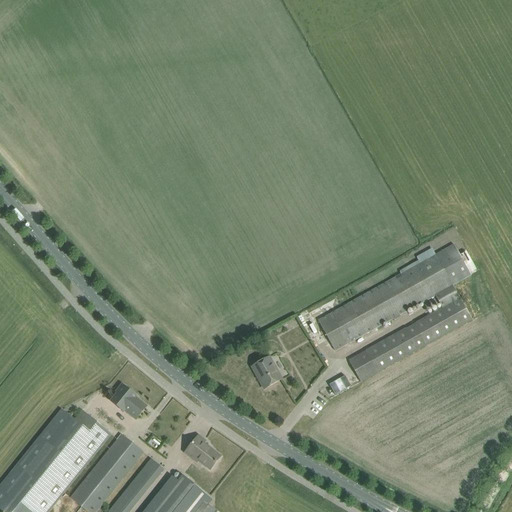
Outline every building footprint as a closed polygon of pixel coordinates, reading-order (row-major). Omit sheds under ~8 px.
[(319,321),(336,351),(354,340),(434,295),(442,309),(349,361),(360,382),(472,320),(460,299),(453,285),(470,275),(453,245),(338,310),(319,321)] [(252,367),(257,375),(259,374),(267,388),(282,379),(269,357),(252,367)] [(130,394),(132,392),(122,385),(116,392),(117,393),(111,401),(123,411),(124,410),(136,420),(147,407),(130,394)] [(111,435),(112,434),(82,411),(75,420),(62,410),(0,486),(0,510),(2,511),(49,511),(111,435)] [(121,435),(71,498),(87,511),(95,511),(143,453),(121,435)] [(186,451),(210,470),(220,457),(204,443),(205,441),(199,436),(186,451)] [(129,511),(164,470),(151,459),(108,511),(129,511)] [(216,511),(209,506),(213,500),(183,475),(178,481),(173,477),(144,511),(216,511)]
